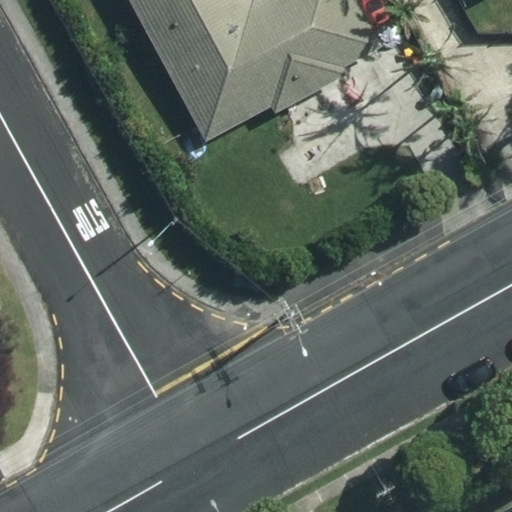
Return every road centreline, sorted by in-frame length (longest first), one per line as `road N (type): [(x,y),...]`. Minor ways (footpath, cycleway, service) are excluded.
road 1 (residential): [(0,114),(187,459)]
road 2 (secondary): [(187,459),(511,280)]
